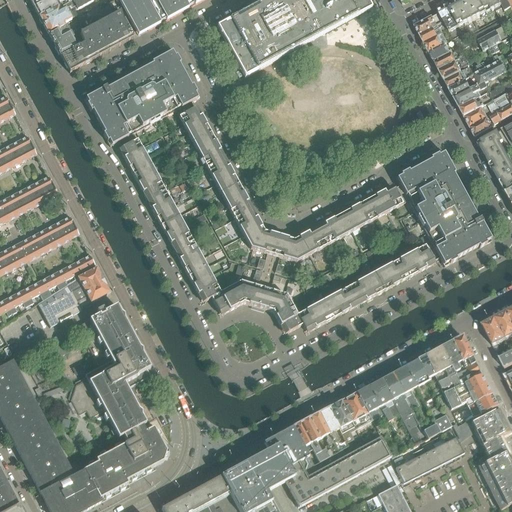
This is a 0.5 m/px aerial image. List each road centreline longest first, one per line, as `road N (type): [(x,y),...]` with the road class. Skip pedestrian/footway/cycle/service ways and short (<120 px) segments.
road 1 (residential): [(66,91),(234,381),(251,382),(288,363),(511,238)]
road 2 (residential): [(0,60),(182,408),(187,455)]
road 3 (residential): [(177,31),(266,210),(282,226),(307,220),(454,131)]
road 4 (residential): [(467,322),(232,449),(187,455)]
road 5 (residential): [(66,91),(177,31)]
road 6 (residential): [(454,131),(396,23)]
